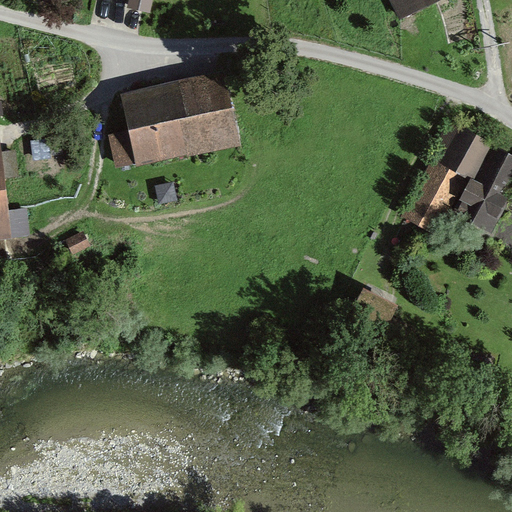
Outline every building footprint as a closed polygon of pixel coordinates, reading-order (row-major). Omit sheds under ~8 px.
[(393,0),(403,18),(436,0),(393,0)] [(119,171),(241,145),(225,74),(125,95),(133,131),(111,136),(119,171)] [(511,186),(511,151),(451,119),(403,211),(439,230),(450,209),(490,229),(511,186)] [(0,234),(11,233),(0,136),(0,234)] [(9,176),(22,176),(20,148),(7,148),(9,176)]
